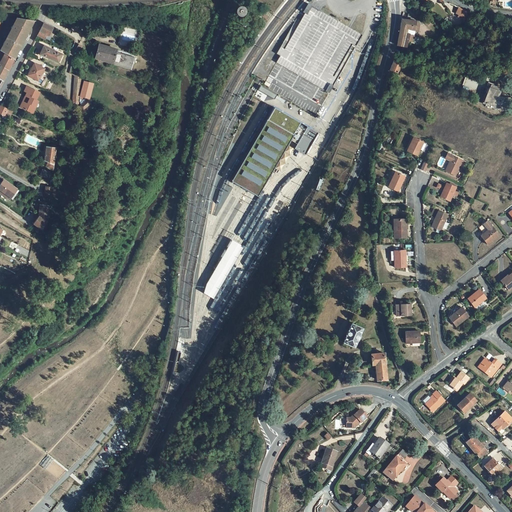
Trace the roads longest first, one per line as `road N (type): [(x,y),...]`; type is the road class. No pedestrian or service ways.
road 1 (tertiary): [(395,8),(362,164),(304,282),(263,404)]
road 2 (residential): [(422,181),(414,200),(420,295),(434,310)]
road 3 (residential): [(332,499),(328,486),(391,398)]
road 4 (tertiary): [(284,434),(335,396),(391,398)]
